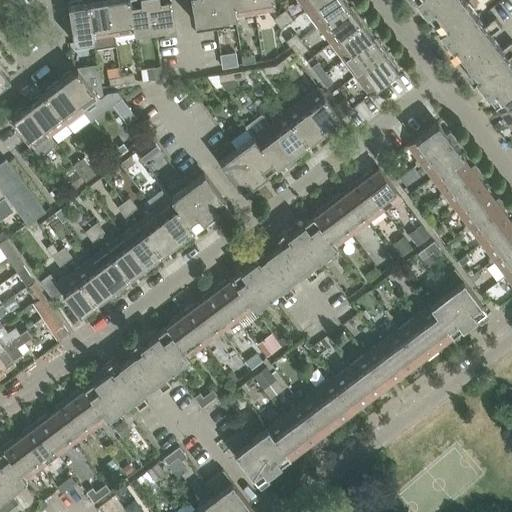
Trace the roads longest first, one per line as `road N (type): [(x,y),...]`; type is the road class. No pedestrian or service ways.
road 1 (residential): [(0,403),(441,79)]
road 2 (residential): [(282,511),(511,341)]
road 3 (residential): [(0,95),(59,48),(52,0)]
